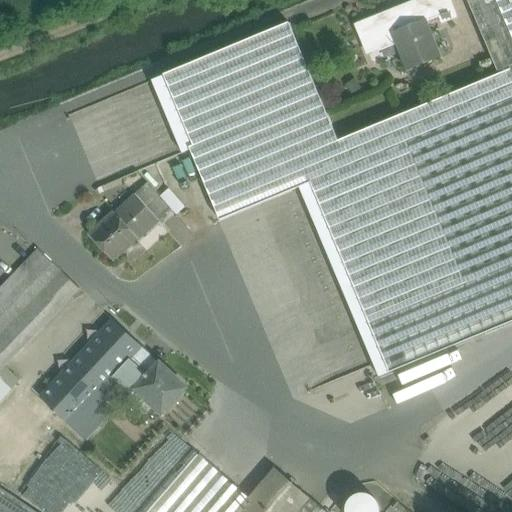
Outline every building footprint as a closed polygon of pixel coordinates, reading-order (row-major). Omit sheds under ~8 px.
[(511,0),(467,0),(499,75),(338,141),(289,23),(164,75),(194,146),(190,147),(220,220),(300,187),(305,184),(305,185),(311,183),(390,372),(511,321),(511,0)] [(448,0),(422,0),(357,26),(365,45),(392,34),(407,72),(442,58),(427,20),(441,14),(443,21),(455,17),(448,0)] [(147,185),(115,214),(115,213),(90,235),(113,261),(137,240),(138,241),(158,223),(161,226),(174,215),(147,185)] [(37,249),(0,287),(0,335),(61,271),(37,249)] [(61,271),(0,335),(0,372),(79,289),(61,271)] [(113,320),(40,398),(80,435),(103,411),(92,401),(114,378),(129,362),(143,348),(113,320)] [(160,364),(150,374),(143,367),(139,371),(129,362),(114,378),(124,388),(128,383),(161,415),(186,388),(160,364)] [(511,366),(468,395),(479,413),(449,433),(480,479),(501,466),(511,481),(511,366)] [(0,445),(12,430),(0,419),(0,445)] [(37,511),(0,487),(0,511),(299,511),(311,499),(274,468),(249,497),(236,511),(37,511)] [(218,473),(184,511),(236,511),(249,497),(218,473)] [(433,473),(427,483),(457,501),(474,511),(497,511),(503,502),(471,483),(465,492),(433,473)] [(379,511),(380,511),(379,504),(375,499),(369,495),(363,494),(356,495),(351,499),(347,505),(346,511),(379,511)] [(325,511),(311,499),(299,511),(325,511)]
